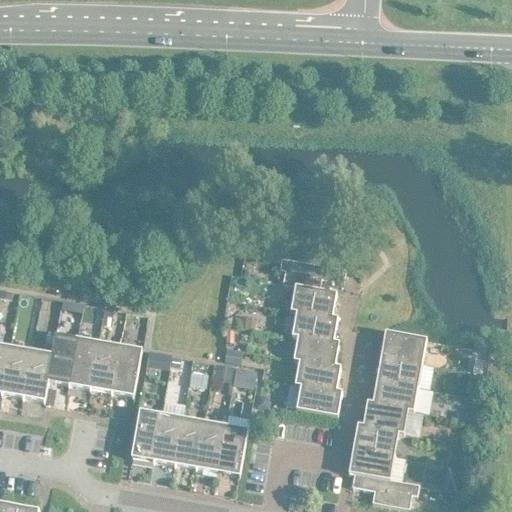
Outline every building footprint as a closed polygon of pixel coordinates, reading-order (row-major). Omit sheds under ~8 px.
[(288,285),(299,287),(300,286),(324,290),(326,279),(348,283),(348,284),(349,284),(351,270),(287,259),(285,270),(286,270),(291,271),(289,284),(288,284),(288,285)] [(250,267),(249,275),(257,276),(258,268),(250,267)] [(296,312),(303,313),(303,312),(337,318),(340,301),(335,300),(336,292),(324,290),(300,286),(299,287),(302,287),(297,310),(295,310),(295,311),(296,311),(296,312)] [(68,300),(66,308),(87,312),(88,303),(68,300)] [(109,308),(107,325),(116,326),(119,310),(109,308)] [(297,336),(304,337),(338,343),(342,325),(336,324),(337,318),(303,312),(303,313),(299,335),(297,335),(297,336)] [(247,315),(246,326),(256,327),(257,316),(247,315)] [(52,333),(48,354),(56,355),(60,335),(60,334),(52,333)] [(389,339),(386,357),(428,364),(426,363),(430,340),(432,341),(432,340),(431,340),(431,339),(396,333),(394,340),(389,339)] [(60,335),(56,355),(57,356),(53,381),(54,381),(73,384),(73,386),(73,387),(82,338),(81,340),(61,336),(61,334),(60,335)] [(299,361),(305,362),(306,361),(340,367),(343,350),(337,349),(338,343),(304,337),(300,360),(298,359),(298,360),(299,360),(299,361)] [(83,338),(82,338),(73,387),(74,387),(74,385),(95,388),(94,390),(95,390),(103,341),(103,343),(82,340),(83,338)] [(104,342),(103,341),(95,390),(96,388),(116,392),(116,394),(125,345),(124,345),(124,347),(103,344),(104,342)] [(6,395),(15,346),(14,346),(14,348),(0,345),(0,391),(6,393),(6,395)] [(125,345),(116,394),(117,392),(137,396),(137,398),(138,398),(138,397),(139,397),(147,350),(146,350),(146,349),(145,351),(125,347),(125,345)] [(27,398),(28,399),(36,350),(35,352),(15,348),(15,346),(6,395),(7,395),(7,393),(27,396),(27,398)] [(231,348),(229,360),(244,363),(246,357),(247,351),(231,348)] [(36,350),(28,399),(28,397),(49,400),(48,402),(49,402),(50,402),(52,387),(54,381),(53,381),(57,356),(56,355),(48,354),(36,352),(37,350),(36,350)] [(155,352),(152,366),(174,370),(177,356),(155,352)] [(178,356),(176,366),(184,368),(186,358),(178,356)] [(385,363),(382,380),(423,388),(424,387),(422,387),(426,364),(428,364),(386,357),(392,358),(391,364),(385,363)] [(480,357),(478,370),(487,372),(489,359),(480,357)] [(300,385),(307,387),(307,386),(341,392),(344,375),(339,374),(340,367),(306,361),(305,362),(302,384),(300,384),(299,384),(300,385)] [(219,363),(216,378),(236,382),(236,380),(237,380),(239,367),(219,363)] [(239,382),(239,383),(259,386),(262,371),(241,367),(239,382)] [(197,372),(195,385),(211,388),(213,375),(197,372)] [(381,386),(377,404),(412,410),(412,411),(418,412),(419,412),(419,411),(417,411),(421,388),(423,388),(382,380),(382,381),(387,382),(386,388),(381,386)] [(474,383),(471,395),(483,397),(485,385),(474,383)] [(307,386),(307,387),(303,409),(301,409),(302,409),(301,410),(342,417),(346,399),(340,398),(341,392),(307,386)] [(52,387),(50,402),(58,403),(61,389),(52,387)] [(264,394),(262,406),(274,408),(275,401),(271,395),(264,394)] [(371,409),(368,427),(402,433),(402,434),(409,435),(409,434),(410,434),(410,433),(408,433),(412,411),(412,410),(377,404),(376,410),(371,409)] [(158,462),(167,414),(166,416),(146,412),(146,410),(145,410),(145,411),(144,411),(136,458),(137,458),(136,459),(137,459),(138,457),(158,460),(158,462)] [(462,411),(461,419),(472,420),(473,412),(462,411)] [(179,466),(180,466),(188,417),(188,419),(167,416),(167,414),(158,462),(159,462),(159,460),(180,464),(179,466)] [(201,470),(209,421),(209,423),(188,419),(188,417),(180,466),(180,464),(201,468),(201,470)] [(222,474),(231,425),(230,425),(230,427),(209,423),(210,421),(209,421),(201,470),(201,468),(222,471),(222,474)] [(231,425),(222,474),(223,472),(243,475),(243,477),(244,477),(244,476),(245,477),(253,429),(252,429),(252,428),(251,430),(231,427),(231,425)] [(361,432),(358,449),(400,456),(398,456),(402,434),(402,433),(368,427),(367,433),(361,432)] [(360,468),(359,475),(393,480),(394,479),(398,456),(400,457),(400,456),(358,449),(355,467),(360,468)] [(393,480),(359,475),(357,488),(358,488),(358,487),(380,491),(378,502),(377,502),(377,503),(414,509),(414,508),(413,508),(416,495),(421,496),(422,496),(424,485),(396,480),(394,479),(393,480)] [(451,478),(449,490),(461,492),(463,480),(451,478)] [(37,511),(38,508),(2,502),(2,503),(4,504),(2,511),(37,511)]
